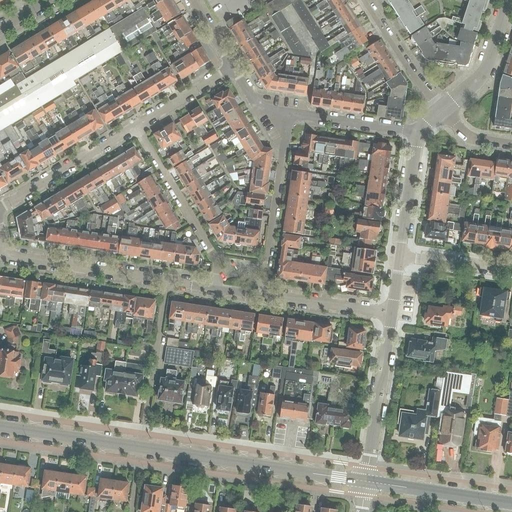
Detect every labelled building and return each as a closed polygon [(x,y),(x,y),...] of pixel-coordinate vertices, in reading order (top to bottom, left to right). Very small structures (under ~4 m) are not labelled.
[(89,5),(92,9),(98,20),(103,17),(108,24),(112,22),(98,0),(97,0),(95,2),(94,1),(91,3),(91,4),(89,5)] [(116,9),(111,0),(98,0),(112,22),(116,19),(112,12),(116,9)] [(130,11),(123,0),(111,0),(116,9),(121,6),(126,13),(130,11)] [(131,0),(123,0),(130,11),(135,8),(130,1),(131,0)] [(151,0),(153,2),(146,6),(148,9),(155,5),(164,0),(151,0)] [(149,16),(151,20),(175,6),(174,3),(172,0),(164,0),(155,5),(158,10),(149,16)] [(264,7),(269,16),(270,17),(280,12),(291,5),(298,0),(274,0),(275,0),(264,7)] [(291,5),(294,9),(302,4),(299,0),(298,0),(291,5)] [(324,0),(325,0),(316,6),(318,9),(332,0),(324,0)] [(332,0),(318,9),(320,12),(329,6),(332,11),(346,3),(344,0),(332,0)] [(383,0),(384,1),(387,3),(388,2),(390,4),(394,11),(408,2),(406,0),(383,0)] [(473,0),(462,0),(463,0),(469,2),(466,11),(480,16),(482,10),(484,11),(485,9),(487,4),(473,0)] [(408,2),(394,11),(399,18),(398,18),(400,20),(399,21),(398,21),(399,24),(402,27),(402,26),(403,26),(405,28),(410,35),(423,26),(418,17),(416,14),(414,11),(408,2)] [(335,16),(326,22),(328,25),(350,11),(348,7),(348,6),(346,3),(332,11),(335,16)] [(294,9),(296,13),(304,7),(302,4),(294,9)] [(315,5),(309,10),(311,13),(316,10),(318,9),(316,6),(315,5)] [(166,23),(176,17),(180,14),(181,14),(177,7),(176,8),(175,6),(151,20),(157,28),(158,28),(161,26),(158,21),(163,18),(166,23)] [(95,22),(89,11),(86,7),(85,8),(84,7),(80,9),(80,11),(77,13),(91,36),(96,34),(94,31),(90,25),(95,22)] [(307,11),(304,7),(296,13),(299,17),(307,11)] [(10,53),(0,59),(0,131),(2,130),(11,125),(62,94),(69,90),(76,85),(73,82),(156,31),(143,8),(108,29),(109,30),(26,80),(10,53)] [(301,21),(310,16),(307,11),(299,17),(301,21)] [(350,11),(328,25),(330,28),(339,23),(342,27),(356,19),(354,15),(353,15),(350,11)] [(457,19),(456,22),(465,25),(464,29),(476,33),(476,31),(477,31),(477,32),(478,32),(478,30),(479,27),(480,24),(481,22),(479,22),(480,16),(466,11),(463,21),(457,19)] [(283,17),(280,12),(270,17),(274,23),(283,17)] [(91,36),(77,13),(73,15),(72,14),(69,16),(69,18),(68,18),(77,33),(81,30),(87,39),(91,36)] [(264,14),(254,20),(256,24),(261,21),(267,17),(264,14)] [(161,28),(164,33),(163,34),(165,38),(187,24),(187,25),(185,23),(186,22),(182,16),(161,28)] [(310,16),(301,21),(305,26),(313,21),(310,16)] [(274,23),(277,28),(286,22),(283,17),(274,23)] [(77,33),(68,18),(67,19),(65,18),(62,20),(62,22),(59,24),(73,47),(77,45),(72,36),(77,33)] [(231,20),(226,23),(227,24),(230,28),(237,23),(234,18),(233,19),(231,20)] [(345,31),(334,39),(336,43),(339,41),(360,27),(358,23),(358,22),(356,19),(342,27),(345,31)] [(448,20),(444,19),(438,19),(436,21),(440,27),(441,29),(445,30),(447,24),(448,20)] [(230,29),(229,29),(230,30),(230,32),(231,34),(233,34),(235,37),(256,24),(254,20),(246,25),(243,20),(237,23),(230,28),(230,29)] [(313,21),(305,26),(308,31),(316,26),(313,21)] [(326,21),(319,26),(321,30),(328,25),(326,22),(326,21)] [(280,33),(289,27),(286,22),(277,28),(280,33)] [(73,47),(59,24),(55,26),(54,25),(50,27),(50,29),(49,29),(58,44),(63,41),(68,50),(73,47)] [(178,42),(192,34),(193,33),(189,26),(188,27),(187,25),(188,25),(187,24),(165,38),(168,42),(175,38),(178,42)] [(239,45),(240,46),(254,37),(251,32),(258,27),(256,24),(235,37),(237,41),(236,42),(238,45),(239,45)] [(328,25),(321,30),(325,35),(332,30),(330,28),(328,25)] [(283,38),(293,32),(290,26),(289,27),(280,33),(283,38)] [(316,26),(308,31),(311,36),(319,30),(316,26)] [(352,43),(335,54),(339,62),(344,59),(343,57),(358,48),(363,44),(367,42),(364,37),(364,36),(366,35),(365,34),(366,34),(364,30),(363,31),(360,27),(339,41),(341,44),(350,38),(352,43)] [(415,34),(411,37),(412,38),(411,40),(413,42),(415,43),(418,47),(432,38),(439,33),(440,33),(441,29),(440,27),(429,33),(425,27),(415,34)] [(477,34),(476,33),(464,29),(460,28),(458,35),(448,31),(447,33),(452,39),(456,40),(473,45),(475,40),(476,40),(477,37),(476,35),(477,34)] [(58,44),(49,29),(48,30),(47,30),(43,32),(43,33),(40,35),(53,57),(58,54),(53,47),(58,44)] [(322,35),(319,30),(311,36),(314,41),(322,35)] [(286,43),(296,37),(293,32),(283,38),(286,43)] [(185,56),(190,53),(199,68),(208,63),(208,60),(208,61),(201,48),(197,42),(196,41),(198,40),(194,34),(193,35),(192,34),(178,42),(177,43),(181,50),(185,56)] [(53,57),(40,35),(36,37),(35,37),(32,39),(32,40),(30,41),(39,55),(44,52),(49,60),(53,57)] [(314,41),(313,41),(316,47),(326,40),(325,39),(322,35),(314,41)] [(440,64),(446,65),(449,45),(441,44),(442,38),(440,35),(438,36),(435,61),(438,61),(438,63),(440,64)] [(422,53),(421,54),(424,59),(427,60),(427,61),(434,62),(435,61),(438,36),(437,37),(437,43),(436,43),(436,45),(434,44),(431,39),(432,38),(418,47),(422,53)] [(243,51),(245,55),(268,41),(265,37),(257,42),(254,37),(240,46),(241,47),(240,49),(242,51),(243,51)] [(296,37),(286,43),(289,48),(299,41),(296,37)] [(334,39),(327,43),(330,47),(336,43),(334,39)] [(326,40),(316,47),(317,48),(320,53),(330,47),(327,43),(326,40)] [(456,40),(460,42),(460,47),(457,64),(457,65),(458,66),(465,66),(468,64),(468,65),(470,58),(469,58),(471,54),(472,53),(473,50),(472,49),(474,45),(473,45),(456,40)] [(25,44),(21,46),(30,61),(35,68),(39,66),(34,58),(39,55),(30,41),(29,41),(28,41),(25,43),(25,44)] [(250,62),(251,63),(266,54),(263,49),(270,44),(268,41),(245,55),(247,58),(247,59),(248,62),(250,62)] [(299,41),(289,48),(292,53),(302,46),(299,41)] [(368,53),(358,59),(361,64),(365,62),(365,61),(384,49),(383,47),(379,41),(375,44),(365,49),(368,53)] [(454,64),(457,64),(460,47),(449,45),(446,65),(452,65),(453,65),(454,65),(454,64)] [(13,51),(11,52),(14,56),(18,63),(20,67),(24,74),(35,68),(30,61),(21,46),(19,48),(18,47),(13,50),(13,51)] [(302,46),(292,53),(293,54),(309,57),(302,46)] [(372,59),(376,66),(390,57),(386,51),(384,49),(365,61),(366,63),(372,59)] [(200,69),(199,68),(190,53),(185,56),(181,50),(177,52),(190,73),(192,72),(193,73),(200,69)] [(149,55),(153,62),(158,59),(153,52),(149,55)] [(177,61),(172,64),(181,80),(188,76),(187,74),(190,73),(177,52),(173,54),(177,61)] [(266,54),(251,63),(251,65),(251,66),(253,68),(254,69),(256,72),(278,58),(276,54),(269,59),(266,54)] [(153,62),(149,55),(144,57),(149,65),(153,62)] [(366,78),(361,80),(364,85),(367,83),(372,80),(395,65),(394,64),(394,63),(393,63),(390,57),(376,66),(379,70),(366,78)] [(278,58),(256,72),(258,75),(257,76),(259,79),(260,79),(261,80),(275,71),(276,71),(276,70),(273,65),(280,61),(278,58)] [(356,58),(349,62),(353,69),(360,65),(356,58)] [(177,81),(175,77),(168,67),(163,70),(158,62),(154,64),(168,87),(170,86),(171,86),(177,83),(177,82),(177,81)] [(168,87),(154,64),(151,66),(156,75),(150,78),(160,93),(166,89),(166,88),(168,87)] [(503,73),(504,74),(508,75),(511,76),(511,65),(506,64),(505,66),(503,73)] [(395,65),(372,80),(375,84),(384,78),(387,82),(396,76),(399,74),(400,74),(396,68),(396,67),(395,65)] [(275,71),(261,80),(262,81),(261,83),(263,85),(264,86),(267,90),(276,91),(278,74),(282,68),(280,66),(279,66),(276,70),(276,71),(275,71)] [(284,75),(278,74),(276,91),(281,92),(283,91),(285,92),(289,67),(286,66),(284,75)] [(298,77),(298,73),(293,72),(293,67),(289,67),(285,92),(290,92),(290,94),(295,94),(298,77)] [(35,68),(24,74),(26,77),(36,71),(35,68)] [(298,77),(295,94),(296,94),(296,93),(300,94),(300,95),(306,96),(307,91),(309,79),(302,78),(304,69),(299,68),(298,73),(298,77)] [(160,93),(150,78),(145,81),(140,73),(136,75),(150,98),(152,96),(153,97),(160,93)] [(399,74),(396,76),(387,82),(386,83),(387,86),(380,91),(381,93),(390,89),(394,90),(401,86),(406,86),(406,85),(403,80),(403,78),(402,76),(400,75),(399,74)] [(138,85),(133,89),(142,104),(148,100),(148,99),(150,98),(136,75),(133,77),(138,85)] [(511,78),(507,77),(502,75),(502,77),(501,78),(500,80),(500,82),(500,83),(499,83),(499,84),(499,88),(511,89),(511,78)] [(314,81),(312,97),(311,101),(311,106),(315,106),(316,107),(318,108),(320,107),(321,107),(323,90),(317,90),(318,82),(314,81)] [(324,82),(323,90),(321,107),(325,108),(326,109),(329,109),(330,108),(331,109),(334,92),(327,91),(329,83),(324,82)] [(142,104),(133,89),(127,92),(122,83),(119,86),(132,108),(134,107),(135,108),(142,104)] [(335,84),(334,92),(331,109),(335,109),(336,110),(339,111),(340,110),(341,110),(344,93),(338,93),(339,85),(335,84)] [(76,85),(69,90),(72,95),(73,96),(80,92),(76,85)] [(132,108),(119,86),(115,88),(120,96),(115,99),(124,115),(131,111),(130,110),(132,108)] [(345,86),(344,93),(341,110),(346,111),(347,112),(349,112),(350,112),(352,112),(354,95),(348,94),(349,86),(345,86)] [(390,94),(390,97),(405,99),(406,93),(405,92),(406,86),(401,86),(394,90),(390,89),(381,93),(382,95),(390,94)] [(111,93),(106,97),(105,94),(100,87),(97,89),(97,90),(115,119),(117,118),(117,119),(124,115),(115,99),(111,93)] [(354,95),(352,112),(356,112),(357,113),(359,114),(361,113),(362,113),(363,108),(365,96),(358,95),(360,88),(355,87),(354,95)] [(511,89),(499,88),(499,89),(498,90),(497,93),(498,94),(498,98),(511,99),(511,89)] [(72,95),(69,90),(62,94),(66,100),(72,95)] [(97,110),(103,120),(105,125),(106,124),(107,125),(113,121),(112,120),(115,119),(97,90),(93,92),(97,99),(102,107),(97,110)] [(207,104),(209,107),(213,104),(216,109),(233,99),(229,91),(223,95),(222,93),(215,97),(216,98),(211,101),(210,102),(207,104)] [(52,102),(55,107),(64,101),(61,97),(52,102)] [(379,102),(378,106),(403,109),(403,106),(404,105),(405,99),(390,97),(388,97),(387,103),(379,101),(379,102)] [(511,99),(498,98),(497,100),(496,101),(496,103),(497,104),(496,109),(511,110),(511,99)] [(80,99),(76,101),(85,116),(94,131),(97,130),(98,131),(101,128),(104,127),(103,126),(104,126),(101,121),(94,110),(89,113),(80,99)] [(237,105),(233,99),(216,109),(212,111),(218,120),(238,108),(236,106),(237,105)] [(55,107),(52,102),(43,108),(45,112),(55,107)] [(377,111),(377,116),(383,117),(392,119),(394,119),(401,120),(401,118),(402,117),(403,115),(402,114),(403,109),(378,106),(378,107),(377,111)] [(202,112),(200,108),(199,108),(198,108),(191,112),(192,112),(185,117),(180,120),(179,120),(182,124),(187,134),(193,130),(198,139),(197,140),(198,142),(196,144),(200,151),(203,148),(206,147),(201,138),(207,134),(204,128),(202,125),(208,121),(202,112)] [(211,124),(212,124),(214,128),(226,121),(229,125),(244,116),(240,109),(239,110),(238,108),(218,120),(211,124)] [(32,115),(35,120),(44,114),(41,109),(32,115)] [(511,114),(511,110),(496,109),(496,110),(495,111),(494,113),(495,115),(495,117),(511,120),(511,121),(511,120),(511,116),(511,117),(511,114)] [(75,111),(71,113),(85,136),(88,135),(88,136),(94,132),(94,131),(85,116),(80,119),(75,111)] [(72,124),(67,126),(76,142),(77,143),(83,139),(82,138),(85,136),(71,113),(67,116),(72,124)] [(229,125),(231,128),(232,131),(224,135),(227,139),(244,128),(248,126),(247,123),(248,123),(244,116),(229,125)] [(511,120),(511,121),(511,120),(495,117),(494,120),(493,121),(493,126),(505,128),(505,129),(509,129),(511,128),(511,120)] [(57,133),(56,133),(65,148),(66,147),(67,147),(68,148),(74,144),(73,143),(76,142),(67,126),(62,119),(58,121),(62,128),(63,129),(57,133)] [(44,124),(39,127),(41,131),(46,139),(56,154),(58,152),(59,153),(65,150),(65,149),(65,148),(56,133),(51,137),(46,128),(44,124)] [(165,129),(163,130),(177,153),(181,151),(176,142),(181,140),(175,128),(172,124),(171,125),(170,125),(167,126),(167,128),(166,128),(165,129)] [(5,128),(2,130),(5,134),(7,138),(9,142),(11,141),(12,144),(17,141),(20,139),(13,128),(12,127),(11,125),(5,128)] [(248,126),(244,128),(227,139),(229,143),(231,141),(234,146),(255,134),(251,127),(250,128),(248,126)] [(15,127),(13,128),(20,139),(17,141),(20,144),(24,142),(15,127)] [(0,131),(0,171),(5,180),(7,184),(10,182),(18,178),(9,163),(3,153),(4,153),(0,145),(0,137),(5,134),(2,130),(0,131)] [(33,136),(29,130),(25,133),(29,139),(34,147),(29,150),(38,165),(38,166),(45,162),(44,161),(47,159),(33,136)] [(156,134),(154,135),(160,144),(160,146),(163,150),(164,150),(169,147),(171,151),(174,155),(177,153),(163,130),(160,132),(159,131),(156,133),(156,134)] [(201,138),(206,147),(218,139),(213,130),(207,134),(201,138)] [(5,134),(0,137),(0,145),(4,153),(3,153),(9,163),(18,178),(25,173),(28,171),(19,156),(12,144),(11,141),(9,142),(7,138),(5,134)] [(42,142),(37,134),(33,136),(47,159),(49,158),(50,159),(56,155),(56,154),(46,139),(42,142)] [(237,157),(245,152),(259,143),(258,141),(259,140),(255,134),(234,146),(236,146),(239,151),(235,153),(237,157)] [(298,150),(298,153),(309,155),(310,152),(313,153),(313,154),(314,154),(316,137),(316,136),(307,135),(305,142),(304,142),(303,144),(302,146),(303,148),(303,151),(298,150)] [(319,155),(318,163),(323,164),(321,171),(322,171),(327,138),(323,138),(321,137),(319,136),(317,137),(316,137),(314,154),(319,155)] [(322,171),(326,172),(328,156),(334,157),(337,140),(336,140),(335,139),(332,138),(330,139),(327,138),(322,171)] [(338,173),(342,174),(347,141),(343,141),(342,140),(340,139),(338,140),(337,140),(334,157),(340,158),(338,173)] [(346,177),(347,175),(349,159),(355,160),(356,152),(358,143),(358,142),(347,141),(342,174),(341,176),(346,177)] [(25,153),(19,156),(28,171),(29,171),(30,172),(36,168),(35,167),(38,165),(29,150),(24,142),(20,144),(25,153)] [(246,154),(243,156),(246,162),(250,160),(258,157),(270,159),(270,158),(271,158),(272,150),(263,148),(259,143),(245,152),(246,154)] [(375,145),(366,144),(365,143),(364,144),(358,143),(356,152),(355,160),(356,160),(357,153),(362,153),(362,148),(373,150),(372,155),(389,157),(390,157),(391,150),(392,150),(392,147),(390,147),(390,148),(385,147),(385,144),(384,144),(380,143),(375,143),(375,145)] [(127,152),(124,154),(138,176),(141,174),(136,165),(138,164),(142,162),(136,152),(137,151),(134,147),(127,151),(127,152)] [(182,151),(168,159),(170,163),(171,163),(173,167),(178,164),(193,155),(191,151),(184,155),(182,151)] [(301,168),(312,170),(313,165),(308,165),(309,155),(298,153),(295,152),(294,162),(295,162),(294,165),(302,166),(301,168)] [(227,160),(223,153),(216,157),(220,164),(222,163),(227,160)] [(116,158),(115,159),(123,173),(124,173),(128,170),(133,179),(138,176),(124,154),(120,156),(119,155),(116,157),(116,158)] [(180,177),(195,169),(191,163),(199,158),(197,155),(175,168),(177,172),(177,173),(178,176),(179,176),(180,177)] [(359,161),(358,166),(388,170),(390,159),(389,158),(389,157),(372,155),(371,162),(359,160),(359,161)] [(468,173),(470,161),(464,160),(463,167),(454,165),(455,158),(453,157),(452,156),(450,156),(449,157),(447,156),(445,156),(438,155),(437,157),(436,158),(436,161),(437,162),(436,168),(453,170),(468,173)] [(270,162),(270,159),(258,157),(250,160),(251,161),(254,162),(253,169),(270,171),(271,162),(270,162)] [(109,162),(106,165),(119,187),(123,185),(118,176),(123,173),(115,159),(113,160),(112,160),(109,161),(109,162)] [(225,169),(233,166),(230,159),(227,160),(222,163),(224,167),(225,169)] [(475,178),(472,196),(477,197),(478,191),(483,162),(476,161),(475,160),(472,159),(471,160),(470,160),(470,161),(468,173),(467,177),(475,178)] [(495,169),(494,177),(493,181),(491,192),(504,194),(509,162),(496,160),(496,164),(495,164),(495,169)] [(204,169),(210,165),(209,163),(207,161),(195,169),(180,177),(182,181),(182,182),(183,185),(185,185),(185,186),(207,173),(204,169)] [(493,181),(494,177),(495,169),(495,164),(494,163),(493,162),(490,162),(489,163),(483,162),(478,191),(482,192),(484,180),(493,181)] [(504,194),(503,201),(511,202),(511,162),(509,162),(504,194)] [(98,169),(97,170),(105,184),(110,181),(115,190),(119,187),(106,165),(102,167),(101,166),(98,168),(98,169)] [(388,170),(358,166),(357,172),(369,173),(368,180),(385,183),(386,181),(387,180),(388,170)] [(141,174),(138,176),(139,178),(154,170),(152,167),(141,174)] [(453,170),(436,168),(436,169),(435,170),(434,172),(435,174),(434,180),(460,184),(461,179),(453,178),(452,177),(453,170)] [(245,176),(245,180),(267,183),(268,178),(269,178),(270,171),(253,169),(252,176),(245,176)] [(92,173),(88,175),(101,197),(105,195),(100,187),(105,184),(97,170),(95,171),(94,170),(92,172),(92,173)] [(185,186),(188,190),(188,191),(189,194),(190,194),(191,196),(206,187),(203,182),(213,175),(211,171),(207,174),(207,173),(185,186)] [(291,182),(291,184),(317,187),(317,182),(311,181),(312,174),(294,171),(292,171),(291,180),(292,180),(292,183),(291,182)] [(79,181),(78,181),(87,196),(88,195),(93,192),(98,200),(101,197),(88,175),(85,177),(84,177),(81,179),(81,180),(79,181)] [(150,176),(146,178),(137,184),(140,189),(132,194),(127,197),(129,201),(134,198),(156,185),(154,182),(154,180),(153,177),(151,177),(150,176)] [(249,191),(262,193),(266,194),(268,184),(267,184),(267,183),(245,180),(245,184),(251,184),(249,191)] [(355,185),(355,191),(384,195),(386,185),(385,184),(385,183),(368,180),(367,187),(355,185)] [(432,192),(432,193),(449,196),(454,197),(456,189),(459,189),(460,184),(434,180),(433,187),(432,188),(431,191),(432,192)] [(72,185),(68,187),(85,214),(89,213),(80,199),(86,196),(87,196),(78,181),(77,182),(76,183),(75,182),(72,184),(72,185)] [(214,182),(206,187),(191,196),(193,199),(193,201),(194,203),(196,203),(196,205),(211,196),(208,190),(216,185),(214,182)] [(290,187),(289,196),(308,199),(312,199),(313,192),(319,193),(320,188),(317,187),(291,184),(290,185),(291,185),(291,187),(290,187)] [(144,197),(147,201),(147,202),(161,193),(160,192),(161,191),(159,188),(158,188),(156,185),(134,198),(136,202),(144,197)] [(85,214),(68,187),(65,189),(64,189),(61,191),(61,192),(60,193),(68,207),(73,204),(80,215),(85,214)] [(211,196),(196,205),(199,208),(198,210),(200,212),(201,212),(202,214),(217,205),(213,199),(222,194),(219,191),(211,196)] [(355,191),(354,193),(354,197),(365,199),(364,206),(382,208),(382,207),(383,206),(384,195),(355,191)] [(263,206),(265,196),(247,193),(247,194),(238,192),(237,193),(232,200),(230,205),(245,207),(246,203),(263,206)] [(68,218),(63,210),(68,207),(60,193),(59,193),(57,193),(55,194),(55,196),(51,198),(64,219),(68,218)] [(150,206),(153,210),(166,202),(166,201),(166,200),(164,197),(163,196),(161,193),(147,202),(147,201),(139,206),(142,210),(150,206)] [(431,200),(430,206),(459,211),(460,207),(460,206),(448,204),(449,196),(432,193),(432,195),(431,196),(430,199),(431,200)] [(115,197),(121,206),(125,203),(120,194),(115,197)] [(308,199),(289,196),(287,205),(288,205),(288,207),(287,207),(287,208),(313,212),(314,207),(307,206),(308,199)] [(64,219),(51,198),(48,200),(47,199),(44,201),(44,202),(43,203),(51,216),(50,217),(51,217),(56,214),(60,221),(64,219)] [(108,212),(110,215),(111,214),(111,215),(124,217),(124,216),(120,209),(114,198),(109,202),(109,201),(105,204),(100,207),(105,214),(108,212)] [(207,221),(208,223),(222,214),(219,208),(227,204),(225,200),(217,205),(202,214),(204,217),(204,219),(205,221),(207,221)] [(153,210),(145,215),(147,219),(148,219),(156,215),(159,220),(172,212),(171,211),(172,209),(170,206),(169,206),(166,202),(153,210)] [(35,208),(37,212),(39,216),(48,229),(49,224),(46,219),(50,217),(51,216),(43,203),(42,203),(41,203),(38,204),(38,206),(35,208)] [(121,206),(126,214),(130,211),(125,203),(121,206)] [(358,220),(359,218),(381,221),(381,217),(382,217),(383,217),(385,215),(385,213),(384,211),(383,210),(382,210),(383,208),(382,208),(364,206),(363,213),(360,212),(359,214),(354,213),(353,220),(357,220),(358,220)] [(428,214),(428,217),(428,218),(428,220),(433,221),(445,222),(446,214),(458,216),(459,211),(430,206),(429,213),(428,214)] [(32,210),(17,218),(17,219),(16,219),(17,224),(18,227),(18,228),(33,225),(32,217),(35,216),(36,218),(39,216),(37,212),(35,208),(32,210)] [(306,216),(312,217),(313,212),(287,208),(287,209),(288,209),(287,211),(286,211),(285,220),(305,223),(306,216)] [(263,211),(249,209),(247,219),(249,219),(252,219),(252,214),(262,216),(263,211)] [(133,210),(130,211),(126,214),(129,219),(136,215),(133,210)] [(172,212),(159,220),(165,229),(174,231),(177,230),(181,227),(178,222),(178,221),(176,218),(176,216),(174,213),(173,213),(172,212)] [(465,223),(463,238),(462,243),(471,244),(471,242),(474,243),(473,244),(474,244),(477,225),(478,215),(473,215),(472,224),(465,223)] [(212,231),(216,236),(225,231),(224,228),(229,225),(232,222),(230,219),(226,221),(223,216),(213,222),(209,225),(210,226),(209,228),(211,231),(212,231)] [(477,225),(474,244),(483,246),(483,244),(485,245),(485,246),(486,246),(489,227),(490,217),(485,216),(484,226),(477,225)] [(236,227),(234,244),(235,244),(236,246),(239,246),(241,245),(245,246),(248,224),(249,219),(247,219),(244,218),(244,224),(238,223),(237,228),(236,227)] [(486,246),(486,247),(486,248),(494,249),(494,247),(495,248),(495,246),(497,246),(497,248),(498,248),(501,229),(502,219),(498,218),(496,228),(489,227),(486,246)] [(248,224),(245,246),(250,246),(251,248),(254,248),(256,247),(257,247),(260,226),(261,221),(252,219),(249,219),(248,224)] [(284,231),(283,233),(285,233),(310,236),(310,231),(304,230),(305,223),(285,220),(284,229),(285,229),(285,231),(284,231)] [(380,223),(358,220),(357,220),(355,233),(360,234),(358,240),(350,239),(349,243),(357,245),(357,246),(361,247),(361,249),(354,248),(376,252),(376,251),(370,250),(369,249),(370,240),(376,241),(377,234),(379,235),(379,232),(380,231),(381,227),(380,225),(380,223)] [(509,251),(510,251),(511,236),(511,220),(509,220),(508,230),(501,229),(498,248),(507,249),(507,248),(509,248),(509,250),(510,250),(509,251)] [(67,221),(66,229),(59,228),(59,229),(58,229),(56,245),(63,246),(63,245),(67,246),(71,221),(70,221),(67,221)] [(71,221),(67,246),(71,246),(71,247),(77,248),(80,231),(74,230),(75,221),(71,221)] [(426,231),(424,238),(434,239),(434,238),(444,240),(446,240),(447,235),(448,230),(452,231),(453,224),(447,223),(447,225),(445,224),(436,223),(431,222),(431,227),(427,226),(427,231),(426,231)] [(49,244),(56,245),(58,229),(54,228),(55,223),(52,224),(49,224),(48,229),(47,235),(46,242),(46,243),(47,244),(47,242),(50,243),(49,244)] [(80,231),(77,248),(84,249),(84,248),(88,249),(92,224),(87,223),(86,232),(80,231)] [(92,224),(88,249),(92,249),(92,250),(98,251),(100,234),(94,233),(96,225),(92,224)] [(38,241),(44,241),(46,242),(47,235),(39,234),(40,232),(38,225),(34,226),(33,225),(18,228),(20,238),(21,239),(38,241)] [(225,231),(216,236),(219,242),(227,243),(228,244),(231,245),(233,244),(234,244),(236,227),(230,227),(229,225),(224,228),(225,231)] [(100,234),(98,251),(104,252),(104,251),(108,252),(111,227),(108,226),(106,235),(100,234)] [(111,227),(108,252),(111,252),(111,253),(118,254),(118,253),(121,237),(115,236),(116,227),(111,227)] [(121,237),(118,253),(120,254),(121,255),(124,255),(125,254),(129,255),(133,229),(128,228),(127,237),(121,236),(121,237)] [(133,229),(129,255),(133,255),(134,257),(137,257),(138,256),(139,256),(142,239),(136,239),(137,230),(133,229)] [(150,229),(148,241),(142,239),(139,256),(141,257),(141,258),(144,258),(145,257),(150,258),(155,229),(150,229)] [(161,260),(164,243),(157,242),(159,230),(155,229),(150,258),(155,259),(156,260),(159,260),(160,260),(161,260)] [(176,233),(172,232),(170,244),(164,243),(161,260),(162,260),(163,261),(166,261),(167,261),(172,261),(173,256),(176,241),(177,234),(176,233)] [(309,244),(309,239),(284,235),(283,240),(282,241),(282,244),(282,245),(282,247),(299,249),(300,242),(309,244)] [(341,247),(341,240),(329,238),(328,245),(341,247)] [(176,241),(173,256),(172,261),(173,261),(173,262),(180,264),(180,263),(185,263),(188,239),(183,242),(176,241)] [(192,245),(188,239),(185,263),(185,264),(192,265),(193,264),(200,266),(201,259),(198,259),(199,255),(195,249),(192,248),(192,245)] [(376,252),(354,248),(353,254),(350,253),(350,255),(343,253),(342,258),(372,262),(373,259),(375,259),(376,252)] [(279,267),(278,278),(279,278),(280,279),(283,279),(284,279),(285,279),(289,279),(293,255),(294,251),(287,250),(282,249),(281,256),(280,261),(280,262),(279,263),(278,266),(279,267)] [(293,255),(289,279),(295,280),(295,281),(298,281),(299,281),(301,281),(303,264),(296,263),(297,256),(293,255)] [(303,264),(301,281),(302,281),(303,282),(306,283),(307,282),(312,283),(316,257),(312,257),(310,265),(303,264)] [(316,257),(312,283),(317,283),(318,285),(321,285),(322,284),(324,284),(325,280),(326,267),(319,266),(320,258),(316,257)] [(372,262),(342,258),(341,263),(348,264),(348,265),(352,266),(351,271),(368,274),(373,275),(374,266),(372,266),(372,262)] [(326,267),(325,280),(335,282),(335,279),(343,281),(348,281),(347,288),(357,290),(357,289),(363,290),(363,291),(369,292),(369,291),(371,291),(371,290),(372,281),(372,280),(372,279),(367,279),(348,276),(349,271),(331,268),(326,267)] [(4,306),(9,307),(13,280),(13,279),(13,280),(10,280),(10,279),(10,278),(2,277),(0,289),(0,298),(6,299),(4,306)] [(15,298),(22,299),(25,281),(25,280),(17,279),(17,280),(16,280),(16,281),(14,280),(13,280),(9,307),(14,307),(15,298)] [(27,286),(25,299),(31,300),(29,310),(39,312),(43,288),(43,283),(43,284),(38,283),(38,282),(38,283),(27,281),(27,286)] [(41,300),(40,305),(46,306),(46,311),(51,312),(55,285),(51,285),(51,284),(45,283),(45,284),(44,284),(43,288),(41,300)] [(55,285),(51,312),(55,312),(57,303),(64,304),(66,287),(59,285),(59,286),(55,286),(55,285)] [(66,287),(64,304),(70,305),(68,314),(73,315),(77,289),(73,289),(74,288),(66,287)] [(72,323),(71,327),(76,328),(76,324),(79,306),(86,307),(88,307),(90,296),(91,291),(89,291),(87,291),(88,290),(81,289),(81,290),(77,289),(73,315),(72,323)] [(494,321),(504,323),(505,323),(507,308),(504,307),(505,301),(508,301),(509,299),(510,293),(503,292),(503,291),(502,291),(502,292),(499,292),(499,291),(498,290),(497,290),(497,291),(491,290),(480,289),(480,291),(479,297),(481,297),(478,316),(495,319),(494,321)] [(90,296),(88,307),(95,308),(93,318),(98,319),(102,293),(98,292),(98,291),(92,290),(92,292),(91,291),(90,296)] [(111,311),(113,294),(106,293),(106,294),(102,293),(98,319),(103,319),(104,310),(111,311)] [(113,294),(111,311),(117,312),(115,328),(119,329),(120,325),(124,296),(121,296),(121,295),(113,294)] [(124,296),(120,325),(124,326),(125,319),(133,320),(133,315),(136,298),(136,297),(135,297),(135,296),(129,295),(128,296),(124,295),(124,296)] [(133,320),(132,324),(136,325),(137,319),(143,320),(147,321),(145,333),(150,334),(151,334),(154,314),(156,306),(154,306),(155,299),(147,298),(139,297),(139,299),(136,298),(133,315),(133,320)] [(176,322),(181,322),(184,305),(183,305),(182,304),(179,303),(178,304),(174,303),(174,302),(172,302),(172,308),(171,308),(170,310),(171,310),(170,319),(169,324),(170,324),(169,330),(168,332),(169,332),(169,331),(174,331),(176,322)] [(184,305),(181,322),(188,323),(187,333),(191,334),(196,307),(192,306),(191,306),(190,305),(187,304),(186,305),(184,305)] [(461,317),(462,308),(454,306),(453,308),(442,307),(442,309),(429,307),(427,315),(425,314),(424,321),(427,321),(426,324),(431,324),(430,326),(447,328),(449,319),(452,320),(453,316),(461,317)] [(196,307),(191,334),(196,335),(198,325),(205,326),(205,329),(208,308),(207,308),(206,307),(202,307),(201,307),(196,307)] [(215,309),(214,308),(211,308),(210,309),(208,308),(205,329),(212,330),(211,337),(216,337),(220,310),(215,309)] [(220,310),(216,337),(221,338),(222,332),(223,329),(229,329),(231,312),(230,312),(229,311),(226,310),(225,311),(224,311),(220,310)] [(231,312),(229,329),(235,330),(233,340),(239,341),(244,314),(239,313),(238,313),(237,312),(234,311),(233,312),(231,312)] [(244,314),(239,341),(243,342),(245,332),(252,333),(254,320),(255,315),(253,315),(252,314),(249,314),(248,314),(244,314)] [(258,321),(256,334),(263,335),(262,345),(267,346),(271,318),(267,317),(267,316),(260,315),(259,316),(258,321)] [(267,346),(266,352),(270,353),(270,349),(268,348),(269,346),(271,346),(272,340),(274,342),(277,343),(280,341),(281,338),(283,325),(283,320),(282,320),(283,319),(275,318),(275,319),(271,318),(267,346)] [(290,357),(295,358),(296,352),(301,322),(294,321),(293,320),(290,320),(289,321),(287,320),(284,338),(293,340),(290,357)] [(301,322),(296,352),(301,352),(302,343),(303,344),(303,341),(311,342),(311,343),(312,338),(314,324),(312,324),(311,323),(308,322),(307,323),(301,322)] [(312,338),(311,343),(322,345),(323,343),(330,344),(333,330),(330,329),(331,325),(320,323),(320,325),(318,325),(318,323),(317,323),(314,339),(312,338)] [(4,350),(0,349),(0,376),(12,378),(13,370),(18,370),(20,358),(18,358),(19,353),(17,353),(19,337),(21,336),(17,326),(14,327),(14,326),(4,330),(8,339),(6,347),(4,346),(4,350)] [(59,333),(59,334),(70,335),(71,329),(71,328),(60,327),(59,333)] [(350,330),(349,335),(348,344),(338,342),(338,348),(339,348),(352,350),(353,348),(362,349),(364,348),(366,335),(364,335),(364,332),(364,330),(353,328),(352,330),(350,330)] [(88,331),(87,340),(94,341),(94,340),(95,334),(95,332),(88,331)] [(179,340),(168,338),(166,347),(178,348),(178,347),(179,342),(179,340)] [(445,340),(433,338),(432,343),(418,341),(417,343),(410,342),(409,349),(406,348),(406,349),(407,350),(406,355),(405,355),(405,357),(410,357),(423,359),(423,362),(433,364),(435,352),(436,352),(445,351),(447,340),(445,340)] [(60,385),(68,387),(72,358),(60,357),(60,359),(55,359),(56,351),(49,350),(50,341),(43,340),(41,355),(47,356),(43,383),(51,384),(52,381),(60,382),(60,385)] [(100,377),(102,368),(103,360),(105,342),(98,341),(96,354),(91,353),(90,360),(89,359),(89,362),(82,361),(81,365),(84,366),(81,386),(83,387),(83,389),(93,390),(95,377),(100,377)] [(501,351),(503,344),(494,343),(492,350),(501,351)] [(191,368),(194,351),(167,348),(166,349),(166,350),(167,350),(165,361),(164,361),(164,362),(165,362),(164,363),(169,364),(175,365),(191,368)] [(352,350),(339,348),(338,351),(330,350),(324,349),(323,356),(329,357),(329,362),(335,363),(335,367),(351,369),(352,365),(359,366),(361,354),(352,353),(352,350)] [(243,359),(244,353),(236,351),(235,358),(243,360),(243,359)] [(221,354),(213,353),(212,360),(219,361),(220,361),(220,358),(221,354)] [(121,394),(126,363),(116,362),(114,370),(106,369),(104,381),(107,381),(105,392),(116,394),(116,392),(120,392),(120,394),(119,393),(119,394),(121,394)] [(142,387),(145,366),(126,363),(121,394),(124,395),(124,394),(123,394),(123,393),(127,393),(126,395),(137,397),(139,386),(142,387)] [(271,378),(281,380),(283,368),(278,367),(273,366),(271,378)] [(283,368),(281,380),(278,397),(279,397),(283,397),(280,418),(307,422),(307,419),(312,420),(318,382),(319,373),(283,367),(283,368)] [(181,403),(181,398),(184,381),(176,380),(177,371),(167,370),(166,378),(166,380),(162,379),(161,381),(160,381),(159,386),(161,386),(160,393),(159,393),(158,398),(159,398),(158,400),(160,400),(160,401),(180,403),(181,403)] [(325,424),(333,425),(337,396),(338,388),(340,376),(319,373),(318,382),(330,384),(327,405),(318,404),(316,423),(318,424),(318,425),(323,425),(325,425),(325,424)] [(443,373),(441,391),(436,418),(444,419),(440,442),(444,443),(445,443),(455,445),(456,445),(460,445),(465,414),(448,412),(451,391),(467,394),(465,409),(470,410),(472,395),(475,375),(472,374),(471,378),(443,373)] [(206,376),(205,380),(195,378),(193,389),(188,388),(186,402),(193,403),(193,405),(196,406),(197,408),(203,409),(204,407),(207,407),(208,401),(209,401),(211,387),(215,388),(216,378),(206,376)] [(250,407),(255,408),(256,398),(259,378),(249,376),(247,391),(240,390),(238,407),(237,412),(237,413),(248,415),(248,413),(249,413),(250,407)] [(340,376),(338,388),(343,389),(354,381),(354,378),(340,376)] [(233,389),(236,390),(237,381),(231,380),(230,388),(228,387),(228,382),(221,381),(217,409),(218,409),(219,410),(222,410),(223,410),(225,410),(229,410),(230,403),(231,403),(233,389)] [(264,416),(271,417),(275,387),(270,387),(269,395),(260,393),(259,399),(256,398),(255,408),(259,408),(258,416),(263,417),(264,416)] [(436,419),(436,418),(441,391),(428,389),(425,411),(416,409),(415,415),(412,414),(413,412),(403,410),(403,415),(399,414),(397,424),(401,425),(400,436),(422,439),(423,434),(427,435),(428,430),(430,418),(436,419)] [(337,396),(333,425),(341,426),(341,427),(343,428),(348,429),(348,428),(350,429),(352,420),(353,420),(353,418),(352,418),(353,409),(355,408),(350,401),(345,404),(340,403),(341,396),(337,396)] [(501,416),(504,416),(506,400),(496,399),(494,414),(501,416)] [(481,451),(491,453),(492,450),(497,451),(501,422),(500,422),(501,416),(494,414),(493,420),(475,418),(473,433),(474,435),(480,436),(478,448),(482,449),(481,451)] [(14,485),(17,467),(12,466),(3,465),(0,483),(14,485)] [(28,487),(29,474),(30,470),(31,470),(31,469),(30,469),(25,468),(17,467),(14,485),(28,487)] [(54,472),(54,473),(45,471),(45,472),(44,476),(42,489),(41,498),(51,497),(55,497),(56,491),(59,473),(54,472)] [(55,497),(69,499),(69,493),(70,493),(72,475),(68,474),(68,475),(59,473),(56,491),(55,497)] [(81,477),(72,475),(70,493),(83,495),(85,482),(86,478),(86,477),(81,476),(81,477)] [(101,480),(98,497),(112,499),(115,481),(110,481),(101,479),(101,480)] [(112,499),(121,501),(126,501),(129,484),(120,482),(115,481),(112,499)] [(137,510),(136,511),(164,511),(166,504),(165,504),(166,499),(161,498),(162,495),(161,495),(162,489),(161,489),(161,487),(156,486),(156,488),(146,486),(145,487),(144,489),(144,492),(144,494),(144,495),(144,496),(144,499),(143,499),(142,501),(143,501),(142,511),(137,510)] [(171,505),(170,506),(171,506),(184,508),(187,494),(187,489),(182,488),(182,487),(179,486),(178,488),(173,487),(171,505)]
